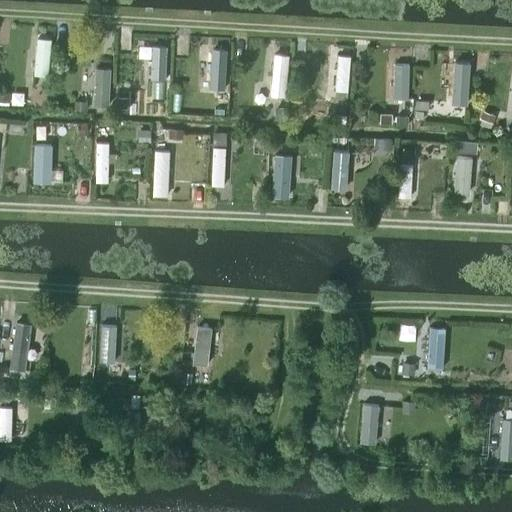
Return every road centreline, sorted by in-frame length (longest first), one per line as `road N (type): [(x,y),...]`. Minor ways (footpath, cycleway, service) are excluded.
road 1 (track): [(511,44),(0,14)]
road 2 (track): [(511,233),(0,208)]
road 3 (track): [(511,312),(0,287)]
road 4 (track): [(0,456),(238,467),(255,460),(282,425),(289,306)]
road 5 (track): [(511,476),(353,460),(343,422),(372,310)]
